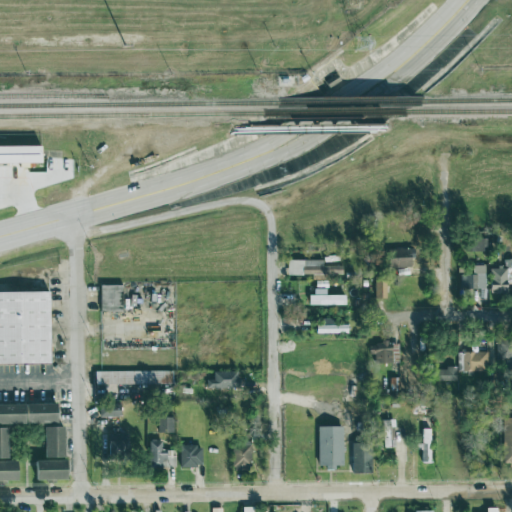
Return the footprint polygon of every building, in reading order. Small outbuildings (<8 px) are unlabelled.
[(0,146),(42,146),(43,163),(31,164),(31,179),(0,179),(0,146)] [(486,251),(485,238),(465,239),(466,252),(486,251)] [(408,248),(386,249),(386,268),(409,267),(408,248)] [(286,258),(285,274),(341,275),(341,266),(321,265),(322,259),(286,258)] [(511,279),(511,269),(489,268),(488,292),(505,292),(505,280),(511,279)] [(484,274),(458,274),(458,288),(483,289),(484,274)] [(373,298),(384,298),(384,280),(373,280),(373,298)] [(121,285),(98,285),(98,311),(121,311),(121,285)] [(343,304),(343,295),(324,295),(324,289),(309,289),(309,305),(343,304)] [(0,293),(51,293),(52,363),(0,363),(0,293)] [(314,320),(314,333),(346,334),(346,325),(334,324),(334,321),(314,320)] [(396,342),(367,343),(367,355),(373,355),(373,363),(397,362),(396,342)] [(485,352),(456,353),(457,372),(486,371),(485,352)] [(455,382),(455,369),(433,368),(433,381),(455,382)] [(171,370),(93,371),(93,387),(105,387),(105,385),(171,384),(171,370)] [(204,388),(235,388),(235,372),(211,372),(211,380),(204,380),(204,388)] [(53,403),(0,404),(0,424),(54,423),(53,403)] [(119,416),(119,403),(99,404),(99,416),(119,416)] [(157,433),(172,433),(172,417),(157,417),(157,433)] [(511,463),(511,417),(502,417),(501,463),(511,463)] [(389,427),(393,426),(392,419),(381,420),(382,447),(390,447),(389,427)] [(340,426),(316,427),(316,467),(341,467),(340,426)] [(42,458),(62,457),(61,427),(41,427),(42,458)] [(430,429),(421,428),(419,459),(428,459),(430,429)] [(105,434),(106,460),(126,459),(125,433),(105,434)] [(148,467),(174,467),(174,450),(160,450),(160,440),(147,440),(148,467)] [(230,467),(249,467),(249,443),(231,442),(230,467)] [(350,444),(351,473),(370,473),(369,443),(350,444)] [(177,446),(178,468),(200,467),(199,445),(177,446)] [(13,460),(0,460),(0,479),(14,480),(13,460)] [(32,479),(64,480),(64,460),(33,460),(32,479)]
